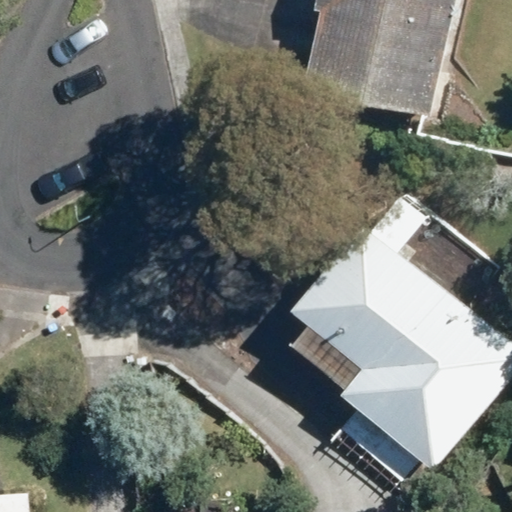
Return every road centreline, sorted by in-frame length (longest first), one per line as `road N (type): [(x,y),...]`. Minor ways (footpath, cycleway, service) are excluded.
road 1 (residential): [(122,0),(152,181),(135,223),(97,258),(46,264)]
road 2 (residential): [(0,116),(51,0)]
